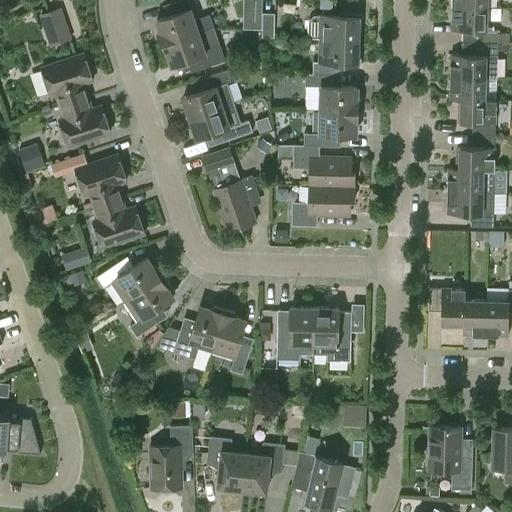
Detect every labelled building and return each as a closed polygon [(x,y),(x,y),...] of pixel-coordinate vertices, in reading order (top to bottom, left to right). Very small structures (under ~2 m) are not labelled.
[(451,5),(451,18),(451,28),(463,28),(462,40),(497,41),(497,29),(491,29),(491,19),(486,19),(487,6),(451,5)] [(156,33),(160,43),(213,25),(209,13),(194,19),(190,7),(156,19),(159,29),(156,33)] [(70,36),(66,24),(58,27),(53,12),(41,15),(51,42),(70,36)] [(262,16),(262,28),(261,36),(273,36),(274,12),(262,12),(262,16)] [(309,37),(320,38),(358,39),(358,28),(361,28),(361,15),(314,14),(309,19),(309,37)] [(244,28),(262,28),(262,16),(244,15),(244,28)] [(224,59),(213,25),(160,43),(163,53),(168,54),(172,64),(196,56),(200,67),(224,59)] [(313,60),(312,72),(331,73),(338,73),(338,61),(360,62),(361,49),(358,49),(358,39),(320,38),(319,60),(313,60)] [(450,62),(450,75),(496,76),(497,41),(462,40),(462,52),(451,52),(450,62)] [(61,104),(87,95),(82,82),(92,78),(84,53),(42,67),(51,92),(56,91),(61,104)] [(182,96),(189,116),(233,101),(226,81),(235,78),(231,67),(207,75),(210,86),(182,96)] [(304,108),(320,108),(361,109),(361,99),(356,96),(357,85),(330,85),(331,73),(312,72),(305,72),(304,108)] [(450,88),(450,97),(496,98),(496,76),(450,75),(449,88),(450,88)] [(91,108),(87,95),(61,104),(65,117),(60,119),(68,145),(110,131),(101,105),(91,108)] [(472,120),(472,132),(495,132),(495,111),(496,98),(450,97),(458,98),(457,120),(472,120)] [(240,121),(233,101),(189,116),(196,137),(224,127),(228,138),(252,130),(248,119),(240,121)] [(304,132),(303,144),(319,144),(329,145),(329,133),(356,133),(356,122),(360,120),(361,109),(320,108),(320,132),(304,132)] [(272,128),(268,115),(255,120),(259,132),(272,128)] [(495,132),(472,132),(472,144),(457,144),(456,166),(448,166),(495,167),(495,154),(495,145),(495,132)] [(262,138),(257,144),(266,150),(270,144),(262,138)] [(36,143),(20,149),(27,170),(43,164),(36,143)] [(310,167),(310,184),(355,185),(355,174),(350,174),(350,157),(319,156),(319,144),(303,144),(293,144),(293,156),(300,156),(300,166),(310,167)] [(209,174),(210,174),(215,187),(214,188),(227,226),(244,220),(245,225),(256,221),(241,179),(240,179),(235,165),(229,148),(203,157),(209,174)] [(95,205),(121,196),(116,183),(126,179),(118,153),(86,164),(84,155),(51,167),(55,179),(77,172),(85,193),(90,191),(95,205)] [(495,167),(448,166),(448,176),(447,189),(494,189),(495,167)] [(355,195),(355,185),(310,184),(309,201),(299,201),(299,211),(292,211),(292,223),(317,224),(318,212),(349,213),(350,195),(355,195)] [(494,189),(447,189),(447,202),(448,202),(447,211),(470,212),(470,224),(493,225),(494,189)] [(125,209),(121,196),(95,205),(99,218),(94,220),(103,246),(144,231),(135,206),(125,209)] [(48,206),(35,210),(39,222),(52,218),(48,206)] [(275,229),(275,240),(286,241),(287,234),(283,229),(275,229)] [(475,230),(475,239),(488,239),(488,230),(475,230)] [(488,239),(488,246),(503,246),(503,230),(488,230),(488,239)] [(86,247),(63,254),(67,268),(90,260),(86,247)] [(112,280),(125,299),(164,274),(158,265),(153,265),(147,256),(125,271),(118,261),(97,275),(104,285),(112,280)] [(81,271),(66,276),(69,284),(84,279),(81,271)] [(170,282),(164,274),(125,299),(139,319),(130,324),(137,335),(158,320),(152,310),(174,296),(167,287),(170,282)] [(463,332),(464,332),(465,286),(452,285),(452,286),(430,285),(429,308),(441,309),(441,323),(463,324),(463,332)] [(465,286),(464,332),(473,332),(473,333),(486,333),(487,297),(465,297),(465,286)] [(511,310),(511,286),(487,286),(487,297),(486,333),(499,333),(509,333),(509,310),(511,310)] [(213,346),(225,307),(214,304),(211,308),(200,305),(193,330),(181,326),(177,325),(170,350),(174,351),(195,357),(200,342),(213,346)] [(301,352),(314,353),(315,306),(291,305),(291,308),(278,308),(277,358),(300,358),(301,352)] [(339,306),(315,306),(314,353),(327,353),(327,359),(351,359),(352,310),(339,309),(339,306)] [(235,311),(225,307),(213,346),(235,353),(231,368),(243,372),(250,347),(239,344),(246,319),(236,315),(235,311)] [(270,338),(270,330),(261,330),(261,338),(270,338)] [(0,382),(0,394),(3,395),(8,391),(9,384),(0,382)] [(134,401),(123,401),(123,415),(134,415),(134,401)] [(346,402),(347,423),(365,422),(364,401),(346,402)] [(184,402),(169,403),(169,415),(184,415),(184,402)] [(0,414),(0,462),(1,462),(2,449),(7,450),(7,446),(18,447),(17,450),(41,452),(31,417),(20,416),(20,420),(10,419),(10,415),(0,414)] [(170,424),(171,443),(150,444),(152,487),(182,486),(181,452),(194,451),(193,423),(170,424)] [(473,455),(460,455),(461,425),(431,424),(430,466),(453,467),(452,487),(472,487),(473,455)] [(511,425),(495,426),(494,463),(507,464),(507,479),(511,479),(511,425)] [(239,488),(242,488),(246,450),(232,449),(232,437),(210,434),(207,462),(220,463),(217,485),(221,486),(222,491),(239,488)] [(307,435),(303,450),(314,453),(318,438),(307,435)] [(260,452),(246,450),(242,488),(245,488),(262,495),(264,490),(267,491),(270,469),(282,470),(283,463),(285,448),(285,443),(263,440),(260,452)] [(285,448),(283,463),(296,464),(299,450),(285,448)] [(303,450),(300,449),(296,464),(314,468),(306,499),(307,499),(316,507),(319,502),(332,506),(336,492),(348,495),(355,465),(343,462),(344,460),(314,453),(303,450)] [(439,487),(430,486),(429,494),(439,495),(439,487)] [(476,502),(467,511),(478,511),(483,508),(476,502)]
